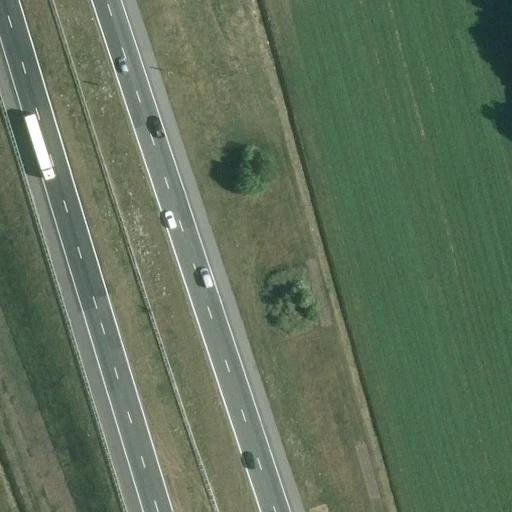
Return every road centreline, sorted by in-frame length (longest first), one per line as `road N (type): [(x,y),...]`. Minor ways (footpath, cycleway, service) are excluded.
road 1 (motorway): [(279,511),(105,0)]
road 2 (motorway): [(1,0),(156,511)]
